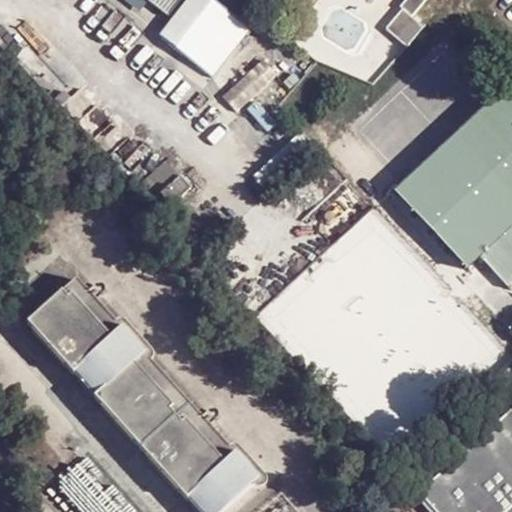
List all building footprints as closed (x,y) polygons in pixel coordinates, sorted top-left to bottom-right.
[(180,0),(150,0),(169,14),(180,0)] [(251,27),(216,0),(189,0),(162,36),(214,76),(251,27)] [(403,9),(386,28),(385,29),(407,47),(407,46),(424,27),(403,9)] [(264,62),(223,98),(238,113),(278,78),(264,62)] [(398,199),(469,272),(481,260),(511,290),(511,98),(507,94),(398,199)] [(257,100),(241,114),(262,137),(278,123),(257,100)] [(300,136),(286,151),(301,166),(315,151),(300,136)] [(286,151),(258,180),(273,195),(301,166),(286,151)] [(140,195),(153,209),(165,198),(184,180),(170,165),(140,195)] [(285,198),(303,220),(343,188),(324,166),(285,198)] [(184,180),(165,198),(177,211),(196,193),(184,180)] [(63,293),(28,325),(198,511),(225,511),(260,481),(236,455),(226,464),(186,420),(182,425),(171,412),(175,409),(136,365),(147,356),(123,328),(112,338),(73,295),(69,299),(63,293)] [(511,511),(511,413),(421,494),(436,511),(511,511)] [(435,453),(426,443),(403,463),(413,473),(435,453)]
